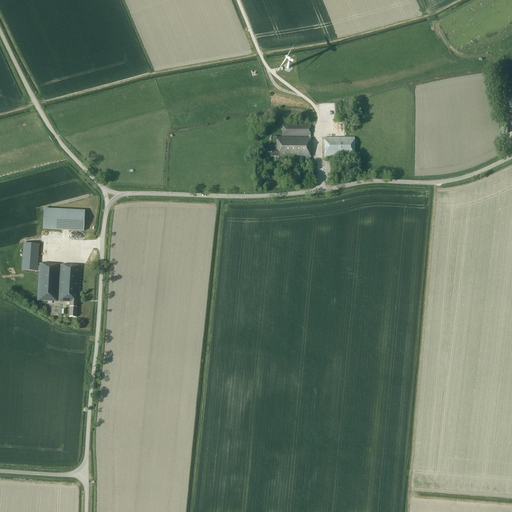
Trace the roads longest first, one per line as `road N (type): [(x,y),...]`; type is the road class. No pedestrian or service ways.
road 1 (unclassified): [(120,194),(275,196),(368,181),(437,183),(511,157)]
road 2 (unclassified): [(106,208),(85,475)]
road 3 (unclassified): [(0,31),(41,114),(103,188)]
